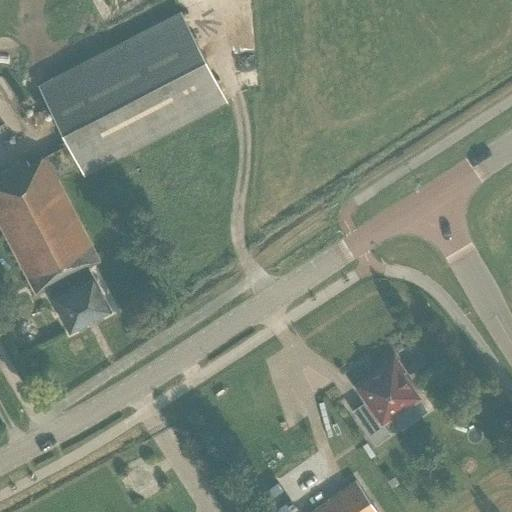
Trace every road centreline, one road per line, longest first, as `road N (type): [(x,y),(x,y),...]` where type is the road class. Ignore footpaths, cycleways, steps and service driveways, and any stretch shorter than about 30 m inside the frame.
road 1 (secondary): [(0,463),(107,405),(425,201)]
road 2 (tertiary): [(511,344),(425,201)]
